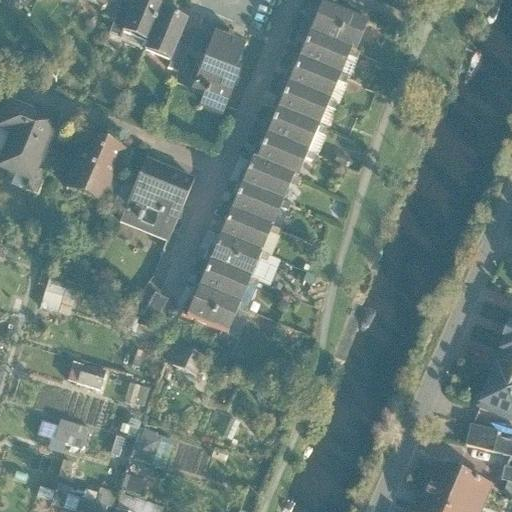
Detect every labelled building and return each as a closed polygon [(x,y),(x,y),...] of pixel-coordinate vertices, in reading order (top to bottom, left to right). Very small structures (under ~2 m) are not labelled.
[(110,0),(84,0),(83,3),(105,12),(110,0)] [(123,0),(110,0),(105,12),(103,18),(115,22),(119,11),(123,0)] [(150,47),(162,15),(166,6),(152,0),(137,0),(131,16),(124,35),(150,47)] [(364,27),(318,7),(306,36),(348,54),(352,55),(364,27)] [(131,16),(119,11),(115,22),(109,37),(120,42),(124,35),(131,16)] [(180,46),(188,25),(162,15),(150,47),(147,54),(172,65),(180,46)] [(248,49),(200,31),(190,50),(188,55),(207,63),(193,93),(206,99),(200,111),(226,122),(244,75),(238,73),(248,49)] [(294,64),(337,81),(348,54),(306,36),(294,64)] [(104,57),(115,59),(118,42),(107,40),(104,57)] [(190,50),(180,46),(172,65),(169,71),(179,75),(188,55),(190,50)] [(337,81),(294,64),(283,89),(327,106),(337,81)] [(314,132),(327,106),(283,89),(272,115),(314,132)] [(0,171),(33,185),(58,123),(8,103),(0,120),(0,134),(10,138),(0,164),(0,171)] [(314,132),(272,115),(262,141),(304,158),(314,132)] [(105,208),(126,154),(85,138),(65,193),(105,208)] [(251,167),(289,182),(293,184),(304,158),(262,141),(251,167)] [(169,247),(195,183),(149,164),(123,227),(169,247)] [(251,167),(247,165),(237,190),(279,207),(289,182),(251,167)] [(267,234),(279,207),(237,190),(225,217),(267,234)] [(267,234),(225,217),(215,243),(255,258),(267,234)] [(244,285),(255,258),(215,243),(204,268),(244,285)] [(244,285),(204,268),(193,294),(233,311),(244,285)] [(39,308),(55,314),(66,285),(49,279),(39,308)] [(156,322),(166,300),(152,294),(143,316),(156,322)] [(221,340),(233,311),(193,294),(183,322),(221,340)] [(511,333),(502,359),(511,362),(511,333)] [(174,347),(167,364),(188,373),(195,356),(174,347)] [(511,362),(502,359),(482,410),(511,421),(511,362)] [(71,360),(64,380),(101,393),(108,374),(71,360)] [(55,419),(52,429),(40,426),(37,436),(47,438),(46,441),(82,451),(88,429),(55,419)] [(511,436),(469,426),(465,445),(511,456),(511,436)] [(164,471),(174,442),(141,431),(131,460),(164,471)] [(436,467),(417,511),(482,511),(492,490),(436,467)] [(509,481),(506,494),(511,495),(511,468),(505,467),(502,480),(509,481)] [(117,496),(114,511),(161,511),(163,504),(117,496)]
